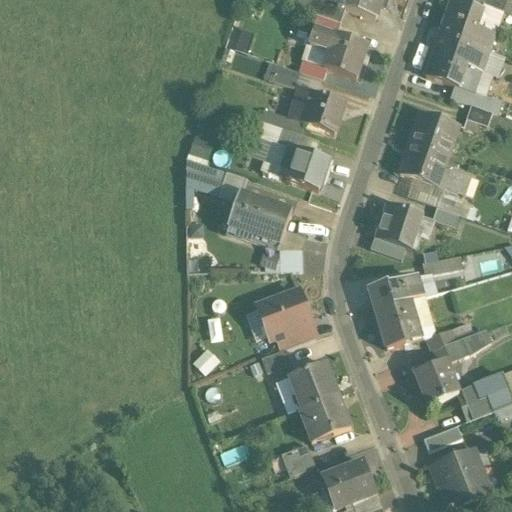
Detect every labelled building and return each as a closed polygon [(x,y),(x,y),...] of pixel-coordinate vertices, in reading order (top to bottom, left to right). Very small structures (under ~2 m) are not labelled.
[(338,7),(317,0),(308,0),(302,14),(315,19),(340,27),(345,13),(337,11),(338,7)] [(340,0),(338,7),(337,11),(345,13),(375,23),(380,10),(385,12),(389,0),(340,0)] [(511,5),(495,0),(480,0),(478,8),(502,16),(511,19),(511,5)] [(495,39),(471,30),(476,14),(451,5),(439,39),(489,56),(495,39)] [(502,16),(478,8),(476,14),(471,30),(495,39),(502,16)] [(340,27),(315,19),(310,32),(314,34),(315,32),(334,39),(334,38),(336,38),(340,27)] [(334,39),(315,32),(314,34),(309,49),(309,50),(328,56),(334,39)] [(234,54),(249,56),(251,36),(237,34),(234,54)] [(336,38),(334,38),(334,39),(328,56),(323,71),(323,72),(327,73),(355,83),(367,49),(336,38)] [(489,56),(439,39),(425,81),(454,91),(458,93),(465,71),(482,77),(489,56)] [(328,56),(309,50),(304,64),(323,71),(328,56)] [(304,64),(302,64),(298,77),(299,78),(322,85),(323,85),(327,73),(323,72),(323,71),(304,64)] [(298,77),(275,69),(269,86),(293,94),(299,78),(298,77)] [(465,71),(458,93),(474,98),(475,97),(482,77),(465,71)] [(322,85),(299,78),(293,94),(297,95),(298,94),(308,98),(308,97),(317,100),(322,85)] [(496,104),(475,97),(474,98),(458,93),(454,91),(450,103),(470,110),(492,117),(496,105),(496,104)] [(308,98),(298,94),(297,95),(288,123),(288,124),(334,140),(344,109),(317,100),(308,97),(308,98)] [(496,105),(492,117),(497,118),(500,106),(496,104),(496,105)] [(492,117),(470,110),(466,124),(487,131),(492,117)] [(458,129),(421,116),(414,135),(416,136),(413,146),(411,145),(410,148),(447,161),(458,129)] [(283,135),(260,128),(255,142),(272,148),(278,150),(283,135)] [(194,160),(211,166),(217,149),(200,143),(194,160)] [(272,148),(262,178),(268,180),(268,182),(269,182),(270,180),(278,183),(288,153),(278,150),(272,148)] [(447,161),(410,148),(399,179),(414,184),(437,192),(437,191),(443,173),(447,161)] [(328,166),(288,153),(278,183),(318,197),(328,166)] [(227,179),(186,165),(186,192),(194,194),(218,202),(227,179)] [(463,179),(443,173),(437,191),(443,193),(457,198),(463,179)] [(247,186),(227,179),(218,202),(236,208),(239,199),(242,200),(247,186)] [(437,192),(414,184),(408,203),(436,213),(441,199),(441,200),(443,193),(437,191),(437,192)] [(242,200),(239,199),(236,208),(227,233),(280,251),(292,217),(242,200)] [(441,200),(441,199),(436,213),(457,220),(461,206),(441,200)] [(421,219),(387,207),(374,242),(405,253),(409,254),(421,219)] [(457,220),(436,213),(432,225),(454,233),(458,220),(457,220)] [(405,253),(374,242),(370,254),(401,265),(405,253)] [(301,265),(301,254),(280,254),(280,265),(301,265)] [(443,264),(445,277),(460,274),(457,261),(443,264)] [(443,264),(422,268),(424,281),(445,277),(443,264)] [(302,276),(301,265),(280,265),(280,277),(302,276)] [(387,286),(367,291),(374,315),(409,306),(419,303),(413,282),(388,289),(387,286)] [(296,296),(255,312),(268,346),(276,343),(281,357),(285,355),(314,344),(308,327),(307,328),(302,315),(303,314),(296,296)] [(409,306),(374,315),(385,353),(420,344),(409,306)] [(449,334),(454,348),(473,341),(467,327),(449,334)] [(449,334),(426,343),(431,357),(433,356),(454,348),(449,334)] [(454,348),(433,356),(438,368),(445,365),(446,368),(447,368),(470,360),(489,348),(484,336),(473,341),(454,348)] [(205,380),(219,365),(206,353),(192,368),(205,380)] [(281,357),(260,365),(266,379),(291,369),(285,355),(281,357)] [(438,368),(413,378),(426,411),(457,399),(458,398),(457,396),(446,368),(445,365),(438,368)] [(325,369),(289,382),(301,414),(337,400),(325,369)] [(511,375),(502,379),(511,404),(511,375)] [(511,404),(502,379),(472,391),(478,406),(486,403),(491,416),(491,417),(511,408),(511,404)] [(472,391),(457,396),(458,398),(457,399),(468,425),(491,416),(486,403),(478,406),(472,391)] [(301,414),(298,415),(303,429),(308,427),(314,443),(331,437),(332,440),(350,434),(337,400),(301,414)] [(456,431),(423,443),(428,456),(461,443),(456,431)] [(306,450),(285,459),(294,481),(315,473),(306,450)] [(473,456),(435,472),(449,511),(488,495),(473,456)] [(362,467),(320,484),(326,498),(327,499),(330,498),(335,511),(341,511),(353,507),(376,498),(369,481),(367,481),(362,467)] [(335,511),(330,498),(327,499),(326,498),(316,503),(320,511),(335,511)] [(376,498),(353,507),(354,511),(381,511),(376,498)]
